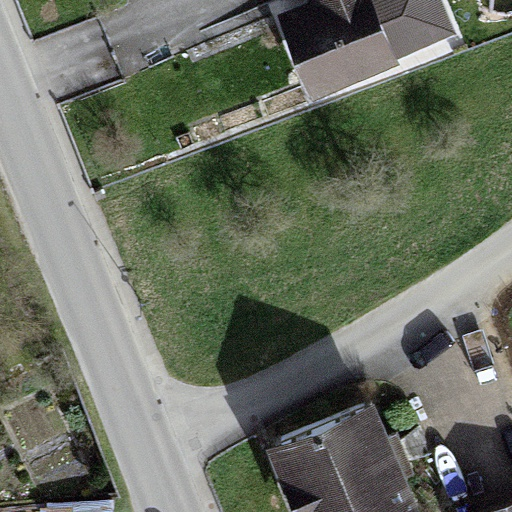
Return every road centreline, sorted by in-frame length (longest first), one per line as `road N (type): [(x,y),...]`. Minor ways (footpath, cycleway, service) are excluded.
road 1 (unclassified): [(511,202),(326,333),(134,427)]
road 2 (primary): [(134,427),(0,76)]
